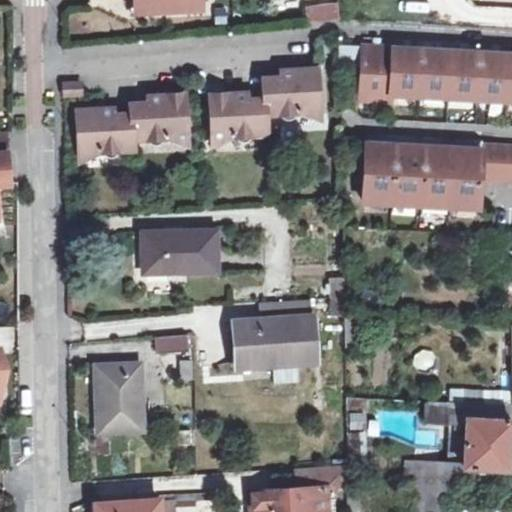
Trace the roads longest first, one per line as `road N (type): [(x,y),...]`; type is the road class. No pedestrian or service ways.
road 1 (residential): [(42,511),(36,66)]
road 2 (residential): [(36,66),(280,47)]
